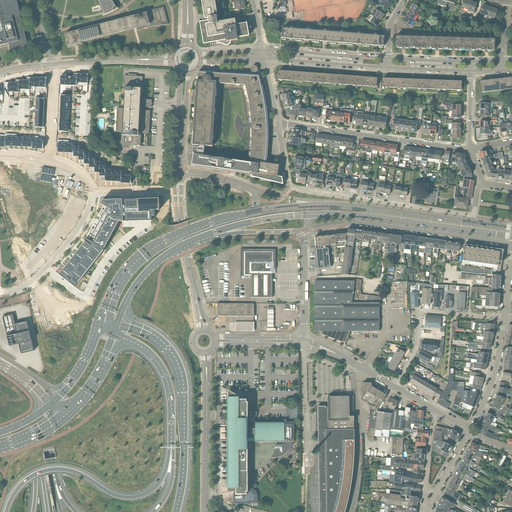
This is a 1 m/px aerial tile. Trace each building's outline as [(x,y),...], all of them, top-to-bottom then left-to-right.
[(0,0),(0,46),(9,44),(10,45),(11,51),(16,50),(21,48),(23,48),(28,46),(23,28),(18,7),(18,6),(16,0),(0,0)] [(98,0),(103,12),(104,15),(103,15),(103,16),(108,14),(113,12),(118,9),(118,8),(117,9),(115,7),(111,0),(98,0)] [(204,43),(221,40),(226,39),(226,42),(238,40),(237,37),(248,35),(246,24),(235,26),(234,20),(218,23),(217,17),(214,0),(203,2),(206,19),(208,19),(208,21),(201,23),(204,43)] [(384,0),(382,0),(379,5),(388,10),(391,4),(384,0)] [(463,11),(467,12),(471,2),(465,0),(463,0),(461,7),(460,9),(463,10),(463,11)] [(233,10),(235,10),(245,8),(244,1),(231,3),(233,10)] [(474,11),(477,4),(471,2),(467,12),(471,13),(471,12),(474,13),(474,12),(474,11)] [(410,10),(419,15),(420,16),(422,13),(421,12),(422,10),(413,4),(410,10)] [(488,16),(490,8),(483,6),(480,13),(480,15),(484,16),(484,18),(487,19),(488,16)] [(75,47),(78,46),(77,45),(80,44),(82,44),(82,43),(81,42),(136,27),(137,30),(136,30),(136,31),(137,30),(144,29),(148,28),(151,27),(156,26),(162,25),(168,25),(163,7),(164,7),(141,13),(141,14),(117,20),(114,21),(65,34),(68,46),(73,45),(73,46),(75,45),(75,47)] [(490,8),(488,16),(495,18),(497,10),(490,8)] [(372,15),(381,21),(384,15),(377,11),(376,10),(374,13),(373,13),(372,15)] [(406,16),(414,21),(415,21),(419,15),(410,10),(406,16)] [(377,26),(381,21),(372,15),(371,16),(372,16),(369,21),(377,26)] [(403,22),(410,26),(411,26),(414,21),(406,16),(403,22)] [(295,41),(299,41),(299,30),(283,29),(282,39),(282,40),(286,40),(286,39),(295,40),(295,41)] [(312,42),(315,43),(316,31),(299,30),(299,41),(302,41),(302,40),(312,41),(312,42)] [(329,44),(332,44),(333,33),(316,31),(315,43),(319,43),(319,42),(329,42),(329,44)] [(346,45),(349,45),(350,34),(333,33),(332,44),(336,44),(336,43),(346,44),(346,45)] [(363,46),(366,47),(367,35),(350,34),(349,45),(352,46),(353,44),(363,45),(363,46)] [(383,48),(383,47),(384,37),(367,35),(366,47),(369,47),(369,46),(379,46),(379,48),(383,48)] [(409,47),(412,48),(412,37),(396,37),(395,47),(398,47),(398,48),(409,49),(409,47)] [(426,48),(428,48),(429,38),(412,37),(412,48),(415,48),(415,49),(426,49),(426,48)] [(442,48),(445,49),(445,38),(429,38),(428,48),(431,48),(431,49),(442,50),(442,48)] [(458,49),(461,49),(462,39),(445,38),(445,49),(448,49),(448,50),(458,50),(458,49)] [(475,49),(478,50),(478,39),(462,39),(461,49),(464,49),(464,50),(475,51),(475,49)] [(478,39),(478,50),(481,50),(481,51),(491,51),(491,50),(494,50),(495,40),(478,39)] [(192,145),(195,146),(204,146),(205,146),(212,147),(215,106),(217,82),(220,82),(220,84),(245,85),(246,91),(247,96),(248,100),(249,106),(250,109),(250,114),(251,117),(251,123),(251,128),(251,138),(251,144),(251,150),(250,160),(252,161),(253,161),(264,162),(266,163),(267,157),(267,151),(268,144),(268,138),(268,137),(268,132),(268,127),(268,122),(267,120),(267,115),(266,110),(266,104),(265,101),(264,97),(263,92),(262,87),(262,86),(260,78),(257,68),(256,67),(255,66),(254,66),(253,66),(253,67),(252,67),(251,68),(251,69),(251,70),(251,71),(252,72),(251,75),(242,74),(198,71),(198,77),(196,77),(196,80),(192,145)] [(279,80),(298,81),(299,72),(290,72),(290,71),(289,71),(287,71),(287,72),(279,71),(279,74),(277,74),(276,82),(278,82),(279,80)] [(298,81),(318,83),(318,74),(310,73),(308,73),(307,72),(307,73),(299,72),(298,81)] [(141,133),(145,133),(148,133),(149,111),(144,111),(145,106),(147,106),(147,104),(147,102),(142,102),(142,98),(141,98),(142,78),(136,77),(137,75),(128,74),(128,77),(125,77),(125,88),(124,88),(124,92),(125,92),(124,110),(117,109),(116,110),(116,112),(117,113),(116,114),(116,116),(117,117),(116,117),(116,120),(116,124),(116,125),(115,127),(116,128),(115,128),(115,131),(116,132),(122,132),(122,148),(129,149),(129,146),(140,146),(141,133)] [(318,83),(337,84),(338,75),(330,75),(330,74),(327,74),(318,74),(318,83)] [(337,84),(357,86),(358,77),(349,76),(348,76),(347,75),(346,76),(338,75),(337,84)] [(357,86),(367,87),(376,87),(376,89),(378,89),(379,81),(377,81),(377,78),(369,78),(369,77),(366,77),(358,77),(357,86)] [(500,91),(510,90),(511,89),(511,77),(499,79),(500,91)] [(384,88),(402,88),(402,79),(394,79),(394,78),(391,78),(391,79),(383,78),(382,86),(381,86),(381,89),(383,89),(384,89),(384,88)] [(402,88),(422,89),(422,80),(414,80),(414,79),(411,79),(411,80),(402,79),(402,88)] [(481,93),(500,91),(499,79),(480,81),(481,93)] [(422,89),(441,90),(442,81),(433,80),(430,80),(422,80),(422,89)] [(442,81),(441,90),(461,91),(461,93),(463,93),(463,85),(461,85),(461,82),(453,81),(450,81),(442,81)] [(4,83),(4,88),(8,88),(8,92),(13,92),(14,83),(4,83)] [(283,102),(292,100),(291,96),(293,96),(292,89),(285,88),(281,89),(283,95),(282,95),(283,102)] [(314,103),(323,104),(324,95),(315,94),(314,103)] [(296,109),(297,109),(296,106),(293,106),(292,100),(283,102),(285,109),(285,108),(286,114),(289,115),(290,110),(293,110),(296,109)] [(418,119),(421,120),(422,109),(422,106),(414,105),(414,102),(409,102),(407,102),(406,106),(408,107),(408,104),(414,105),(413,107),(419,109),(418,119)] [(449,112),(461,112),(461,105),(452,105),(452,102),(445,102),(444,106),(449,106),(449,112)] [(331,120),(332,112),(333,109),(329,108),(329,106),(327,106),(327,103),(324,103),(323,109),(326,110),(325,119),(331,120)] [(350,115),(353,115),(354,108),(351,108),(351,109),(351,110),(345,109),(344,113),(343,122),(349,123),(350,115)] [(356,124),(362,125),(363,113),(363,112),(355,111),(353,121),(356,121),(356,124)] [(365,125),(368,125),(370,114),(363,113),(362,125),(365,125)] [(451,130),(460,130),(460,123),(452,123),(452,120),(447,120),(447,121),(445,121),(445,124),(450,124),(450,130),(451,130)] [(500,133),(507,132),(506,123),(503,124),(502,120),(498,121),(499,128),(500,133)] [(422,133),(429,134),(430,124),(427,124),(427,121),(424,121),(423,124),(422,133)] [(290,138),(302,139),(303,136),(303,131),(293,130),(291,131),(291,135),(290,138)] [(460,130),(451,130),(451,136),(453,136),(453,139),(460,139),(460,130)] [(289,145),(299,146),(302,146),(302,144),(305,144),(306,140),(302,139),(290,138),(290,142),(289,145)] [(399,153),(396,152),(397,146),(391,145),(390,153),(389,156),(399,158),(399,153)] [(250,174),(251,175),(253,161),(252,161),(252,162),(225,158),(224,158),(224,157),(223,157),(223,156),(222,156),(221,156),(220,157),(219,157),(209,156),(209,152),(209,148),(205,148),(205,146),(204,146),(195,146),(195,147),(192,147),(191,166),(239,173),(250,174)] [(404,155),(410,156),(411,148),(410,148),(410,147),(408,147),(408,148),(405,147),(404,151),(401,151),(400,160),(403,160),(404,155)] [(481,159),(493,155),(491,150),(484,152),(481,153),(479,154),(481,159)] [(443,164),(448,165),(450,152),(444,152),(443,160),(442,159),(441,164),(443,165),(443,164)] [(458,166),(467,163),(464,156),(463,154),(458,154),(457,163),(458,166)] [(495,158),(497,157),(496,154),(495,155),(493,155),(481,159),(482,163),(490,160),(493,159),(495,158)] [(294,164),(305,165),(306,163),(311,164),(311,159),(309,159),(309,158),(295,156),(294,162),(294,164)] [(282,177),(277,176),(274,175),(275,170),(277,171),(279,165),(264,163),(264,162),(253,161),(251,175),(251,177),(258,178),(258,180),(266,181),(266,180),(283,184),(282,177)] [(460,171),(469,168),(467,163),(458,166),(460,171)] [(497,179),(503,180),(505,165),(502,165),(501,170),(499,170),(497,179)] [(488,178),(497,179),(499,170),(499,166),(496,166),(496,169),(494,169),(486,172),(487,177),(488,178)] [(467,178),(472,177),(471,174),(469,168),(460,171),(461,175),(460,175),(461,178),(467,178)] [(340,183),(342,183),(343,178),(344,170),(340,170),(339,175),(335,174),(334,177),(333,186),(339,187),(340,183)] [(357,186),(360,186),(362,179),(363,172),(360,171),(359,180),(357,180),(357,182),(351,181),(349,189),(356,190),(357,186)] [(306,180),(310,181),(311,175),(311,173),(307,172),(306,175),(300,174),(299,182),(305,182),(306,180)] [(121,174),(121,183),(131,184),(131,175),(121,174)] [(323,181),(327,181),(327,178),(328,175),(324,175),(323,177),(317,176),(318,175),(317,175),(316,184),(322,185),(323,181)] [(349,189),(351,181),(351,180),(348,179),(348,181),(344,180),(345,178),(343,178),(342,183),(344,184),(343,188),(349,189)] [(462,188),(473,189),(474,181),(463,179),(462,188)] [(373,188),(377,189),(378,185),(378,183),(374,182),(374,184),(367,183),(366,191),(373,192),(373,188)] [(390,190),(394,191),(395,187),(395,185),(385,183),(385,186),(384,186),(383,194),(390,194),(390,190)] [(8,187),(0,190),(0,191),(1,195),(11,191),(9,187),(8,187)] [(401,188),(400,196),(407,197),(407,193),(411,193),(412,188),(408,187),(408,189),(401,188)] [(473,189),(462,188),(460,187),(457,187),(454,206),(467,208),(468,200),(471,199),(473,189)] [(11,191),(1,195),(3,199),(12,196),(11,191)] [(80,194),(76,201),(82,203),(85,196),(80,194)] [(159,199),(122,200),(123,222),(151,221),(151,216),(152,216),(153,216),(154,216),(154,215),(155,215),(155,214),(155,211),(159,210),(159,199)] [(102,210),(86,240),(102,252),(103,250),(119,222),(123,222),(122,200),(102,201),(102,205),(106,207),(104,211),(102,210)] [(16,210),(7,213),(9,218),(18,214),(16,210)] [(20,219),(10,222),(12,227),(20,224),(21,223),(20,219)] [(354,242),(356,230),(348,229),(347,234),(346,242),(354,243),(354,242)] [(359,239),(361,240),(362,231),(356,230),(354,242),(358,243),(359,239)] [(369,243),(369,239),(370,232),(362,231),(361,240),(361,242),(369,243)] [(347,234),(335,235),(331,235),(325,236),(324,236),(320,236),(315,237),(316,246),(318,269),(324,269),(328,268),(326,245),(332,245),(336,244),(336,247),(345,246),(346,242),(347,234)] [(390,235),(388,250),(387,253),(388,253),(388,252),(394,253),(394,249),(396,249),(397,245),(400,245),(401,236),(390,235)] [(404,250),(410,251),(412,237),(406,236),(402,235),(401,236),(400,245),(405,246),(404,250)] [(424,254),(424,250),(426,239),(418,237),(417,246),(419,246),(419,253),(424,254)] [(59,275),(75,287),(102,252),(86,240),(86,239),(85,240),(85,241),(62,271),(59,274),(59,275)] [(431,248),(432,248),(434,240),(426,239),(424,250),(431,251),(432,249),(431,249),(431,248)] [(439,249),(446,250),(447,242),(446,242),(446,241),(440,241),(439,249)] [(453,243),(451,254),(450,260),(449,260),(449,264),(457,265),(458,262),(455,261),(453,261),(453,257),(454,257),(455,256),(456,255),(456,252),(459,252),(460,244),(453,243)] [(492,275),(491,274),(492,271),(500,272),(504,250),(464,245),(461,272),(481,275),(481,274),(492,275)] [(345,247),(343,257),(341,274),(348,275),(349,269),(350,269),(352,258),(353,248),(345,247)] [(272,274),(275,274),(276,249),(242,249),(242,278),(251,278),(251,298),(268,298),(268,299),(269,299),(269,298),(272,298),(272,274)] [(32,264),(24,267),(26,273),(34,270),(32,264)] [(488,288),(500,289),(500,282),(477,280),(476,284),(485,285),(489,285),(488,288)] [(349,332),(379,332),(379,303),(352,303),(355,281),(315,281),(314,332),(320,332),(320,334),(345,343),(349,332)] [(421,305),(430,305),(431,297),(433,297),(433,293),(431,293),(431,289),(423,288),(421,305)] [(361,301),(362,294),(361,290),(355,289),(353,301),(361,301)] [(458,292),(456,311),(463,311),(465,293),(458,292)] [(485,300),(499,301),(500,293),(480,292),(480,296),(485,296),(485,300)] [(37,299),(31,301),(35,316),(41,315),(37,299)] [(226,322),(254,322),(254,304),(217,304),(217,316),(226,316),(226,322)] [(29,331),(27,321),(15,324),(13,315),(2,317),(9,347),(19,344),(20,349),(21,354),(34,351),(32,341),(29,331)] [(424,328),(440,329),(440,321),(425,320),(424,328)] [(236,325),(235,332),(254,332),(254,325),(254,322),(236,322),(236,325)] [(474,330),(481,331),(493,332),(495,325),(475,323),(474,330)] [(433,334),(439,334),(439,330),(422,329),(422,334),(428,334),(428,338),(432,338),(433,334)] [(438,342),(421,341),(421,348),(437,350),(438,342)] [(481,346),(481,349),(490,350),(491,344),(476,342),(474,342),(468,342),(467,349),(476,350),(476,346),(481,346)] [(395,353),(402,357),(405,353),(404,352),(405,350),(400,346),(398,349),(395,353)] [(430,361),(432,356),(420,350),(418,355),(420,356),(419,358),(424,361),(425,359),(430,361)] [(392,358),(399,362),(402,357),(395,353),(392,358)] [(477,364),(486,365),(488,359),(468,356),(463,355),(463,358),(478,360),(477,364)] [(390,363),(396,367),(399,362),(392,358),(390,363)] [(396,367),(390,363),(387,368),(394,372),(396,367)] [(482,386),(482,385),(483,378),(480,377),(481,374),(478,373),(472,372),(471,376),(474,377),(472,384),(482,386)] [(510,379),(509,384),(511,384),(511,373),(511,374),(503,372),(502,378),(510,379)] [(409,382),(414,385),(418,378),(414,375),(414,374),(412,373),(409,378),(411,379),(409,382)] [(414,385),(419,388),(423,381),(418,378),(414,385)] [(419,388),(424,391),(428,384),(423,381),(419,388)] [(453,382),(449,382),(442,393),(439,398),(442,399),(445,401),(447,402),(449,397),(448,397),(448,396),(451,390),(454,391),(459,382),(453,382)] [(457,401),(474,408),(480,395),(468,390),(468,391),(463,391),(464,387),(464,383),(459,382),(458,390),(458,393),(458,398),(455,397),(454,400),(454,401),(455,401),(455,403),(457,403),(457,401)] [(498,392),(502,393),(510,395),(511,395),(511,388),(511,389),(511,390),(505,388),(506,383),(500,382),(498,392)] [(389,431),(375,429),(377,412),(378,410),(386,395),(371,386),(371,383),(363,383),(363,388),(360,391),(362,401),(366,403),(363,406),(367,408),(366,410),(370,415),(367,435),(368,440),(373,441),(374,436),(376,436),(389,437),(389,431)] [(424,391),(428,393),(432,386),(428,384),(424,391)] [(437,389),(432,386),(428,393),(433,396),(434,395),(436,397),(440,391),(437,389)] [(276,442),(287,442),(287,434),(288,434),(288,432),(289,423),(255,422),(255,426),(250,425),(247,425),(247,402),(246,402),(246,400),(238,400),(238,398),(238,396),(228,390),(228,492),(236,492),(236,495),(238,494),(246,495),(248,495),(249,470),(253,470),(258,468),(263,465),(268,462),(272,457),(274,452),(276,447),(276,442)] [(506,407),(507,407),(510,403),(507,402),(506,403),(504,401),(505,399),(500,396),(497,395),(494,400),(506,407)] [(354,456),(354,451),(354,446),(354,441),(353,396),(346,396),(327,397),(328,406),(326,406),(326,405),(318,405),(318,452),(318,453),(317,455),(315,460),(313,467),(312,469),(312,472),(311,479),(310,485),(309,491),(309,494),(309,498),(310,502),(310,506),(311,508),(312,510),(312,511),(345,511),(347,506),(348,501),(349,495),(350,490),(351,485),(352,477),(353,467),(354,462),(354,456)] [(394,410),(394,409),(398,402),(392,399),(390,398),(387,402),(386,405),(394,410)] [(492,412),(501,417),(505,409),(506,407),(494,400),(491,406),(494,408),(492,412)] [(289,405),(289,419),(298,418),(298,405),(289,405)] [(402,431),(403,427),(405,417),(408,417),(410,411),(410,408),(405,407),(405,411),(394,409),(394,410),(391,414),(390,429),(402,431)] [(408,417),(412,418),(412,417),(418,419),(418,418),(423,419),(424,411),(419,410),(419,411),(417,410),(417,412),(410,411),(408,417)] [(501,417),(492,412),(489,410),(484,418),(492,422),(494,418),(496,419),(497,417),(504,421),(505,419),(501,417)] [(390,431),(390,429),(391,414),(377,412),(375,429),(389,431),(390,431)] [(416,427),(416,429),(423,430),(424,428),(422,428),(424,420),(412,418),(408,417),(405,417),(403,427),(402,431),(404,431),(405,428),(408,429),(408,428),(409,423),(414,424),(414,427),(416,427)] [(489,427),(498,431),(499,429),(493,426),(494,423),(492,422),(484,418),(482,423),(489,427)] [(499,432),(498,431),(489,427),(482,423),(479,428),(491,434),(492,431),(494,432),(494,433),(497,434),(499,432)] [(448,437),(456,441),(459,435),(458,433),(452,430),(436,426),(433,440),(440,441),(441,438),(442,438),(443,432),(443,433),(444,431),(447,432),(445,436),(448,438),(448,437)] [(412,429),(408,429),(405,428),(404,431),(413,433),(412,436),(416,436),(422,437),(421,439),(416,439),(415,446),(425,447),(426,440),(424,440),(425,437),(428,437),(429,431),(423,431),(423,430),(416,429),(415,429),(412,429)] [(497,441),(498,437),(493,436),(494,435),(491,434),(479,428),(478,431),(478,433),(484,437),(497,441)] [(403,454),(403,450),(403,445),(403,442),(403,438),(393,437),(392,453),(403,454)] [(442,451),(448,455),(452,447),(444,442),(440,441),(433,440),(432,451),(440,455),(442,453),(442,451)] [(484,451),(485,448),(472,443),(471,444),(468,448),(481,452),(482,451),(484,451)] [(466,452),(481,458),(484,453),(481,452),(468,448),(466,452)] [(481,458),(466,452),(465,455),(463,458),(478,465),(479,462),(480,461),(481,458)] [(394,467),(413,468),(414,461),(410,461),(406,460),(406,459),(391,458),(390,466),(394,466),(394,467)] [(460,464),(468,468),(469,465),(471,466),(470,467),(475,470),(478,465),(463,458),(460,464)] [(414,468),(413,473),(420,474),(420,469),(423,470),(425,462),(424,461),(415,461),(414,461),(413,468),(414,468)] [(460,464),(458,467),(456,470),(467,476),(472,478),(475,472),(468,468),(460,464)] [(453,476),(461,480),(463,481),(464,481),(465,479),(467,476),(464,475),(456,470),(453,476)] [(421,483),(422,477),(404,474),(404,472),(396,471),(394,482),(402,484),(403,479),(421,483)] [(450,482),(458,486),(460,487),(461,485),(463,481),(461,480),(453,476),(450,482)] [(447,487),(455,492),(458,486),(450,482),(447,487)] [(444,493),(452,497),(459,501),(461,495),(460,495),(460,494),(455,492),(447,487),(444,493)] [(418,497),(411,496),(410,502),(409,502),(409,507),(417,508),(418,497)] [(500,501),(499,503),(505,506),(506,504),(511,506),(511,504),(511,499),(506,496),(503,502),(500,501)] [(440,502),(453,509),(454,507),(455,508),(456,505),(442,497),(440,502)] [(458,511),(453,509),(440,502),(437,507),(446,511),(458,511)]
